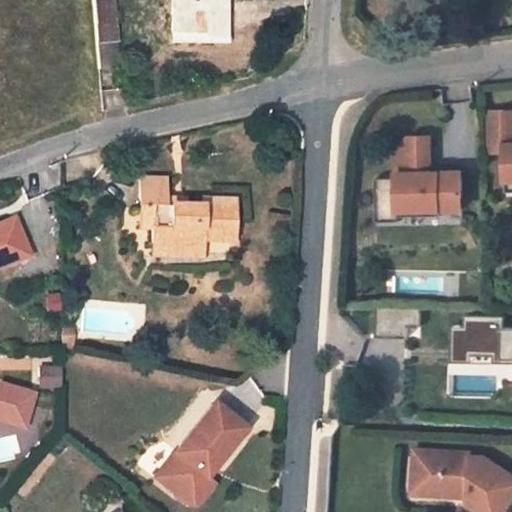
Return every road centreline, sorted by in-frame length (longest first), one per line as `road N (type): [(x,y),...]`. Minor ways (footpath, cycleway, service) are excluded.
road 1 (residential): [(321,89),(294,511)]
road 2 (residential): [(321,89),(136,130),(0,174)]
road 3 (residential): [(511,63),(321,89)]
